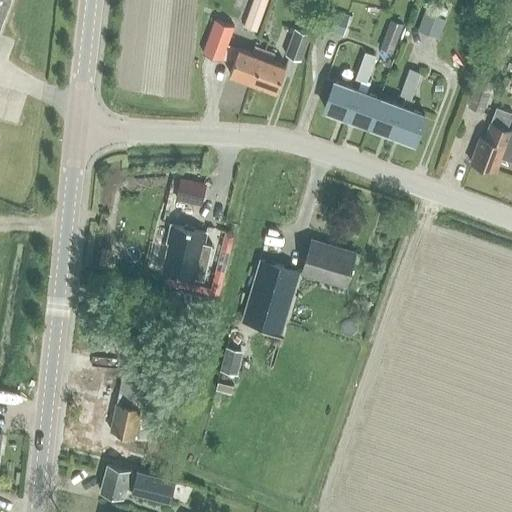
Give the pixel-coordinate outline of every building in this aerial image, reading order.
[(0,0),(0,24),(9,0),(0,0)] [(261,26),(269,0),(252,0),(246,21),(261,26)] [(343,36),(350,16),(326,7),(319,27),(343,36)] [(437,38),(445,19),(425,12),(418,31),(437,38)] [(221,60),(234,26),(215,19),(202,53),(221,60)] [(401,24),(389,20),(379,48),(391,52),(401,24)] [(309,33),(293,27),(284,55),(300,60),(309,33)] [(509,43),(511,34),(511,30),(504,28),(500,40),(509,43)] [(477,76),(466,107),(482,112),(492,82),(493,82),(506,48),(493,43),(480,77),(477,76)] [(252,82),(264,50),(254,47),(251,53),(238,48),(229,74),(252,82)] [(272,61),(274,54),(264,50),(252,82),(276,91),(285,66),(272,61)] [(359,65),(370,69),(375,56),(364,52),(359,65)] [(366,81),(370,69),(359,65),(355,77),(360,79),(366,81)] [(403,81),(414,85),(419,72),(408,68),(403,81)] [(369,82),(366,81),(360,79),(356,89),(357,89),(347,117),(369,126),(380,98),(366,92),(369,82)] [(357,89),(356,89),(335,81),(324,109),(347,117),(357,89)] [(410,98),(414,85),(403,81),(399,94),(404,96),(410,98)] [(413,99),(410,98),(404,96),(401,105),(402,106),(391,134),(414,142),(425,114),(410,109),(413,99)] [(402,106),(401,105),(380,98),(369,126),(391,134),(402,106)] [(511,127),(511,130),(507,128),(511,114),(511,113),(496,107),(490,122),(484,138),(480,136),(470,163),(495,172),(501,156),(511,160),(511,127)] [(181,178),(175,200),(200,206),(205,184),(202,183),(199,182),(189,180),(181,178)] [(170,243),(164,271),(204,280),(212,245),(204,243),(206,232),(171,224),(167,242),(170,243)] [(226,231),(210,293),(216,294),(219,295),(234,233),(233,233),(227,231),(226,231)] [(345,285),(355,253),(311,240),(301,271),(345,285)] [(113,268),(116,256),(111,255),(112,249),(102,247),(98,265),(113,268)] [(299,269),(258,257),(240,321),(280,332),(299,269)] [(237,374),(243,351),(226,346),(220,369),(237,374)] [(140,408),(141,407),(146,382),(122,377),(110,430),(134,436),(134,435),(152,439),(158,412),(140,408)] [(132,470),(107,464),(100,490),(123,496),(125,487),(131,489),(131,491),(170,501),(176,478),(137,468),(136,473),(131,472),(132,470)]
